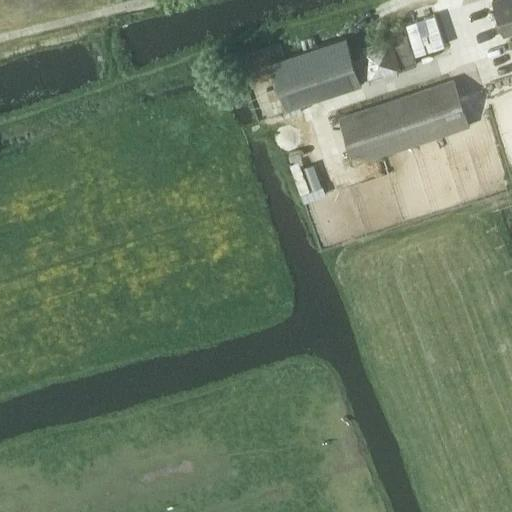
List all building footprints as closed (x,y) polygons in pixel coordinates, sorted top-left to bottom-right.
[(511,32),(511,0),(492,0),(504,35),(511,32)] [(439,13),(435,15),(442,37),(437,38),(439,46),(455,41),(445,11),(439,13)] [(428,17),(417,20),(427,51),(438,47),(435,38),(440,37),(437,29),(432,31),(428,17)] [(286,107),(362,82),(347,36),(271,62),(286,107)] [(360,47),(370,78),(400,68),(390,37),(360,47)] [(470,126),(454,79),(338,117),(354,165),(470,126)]
